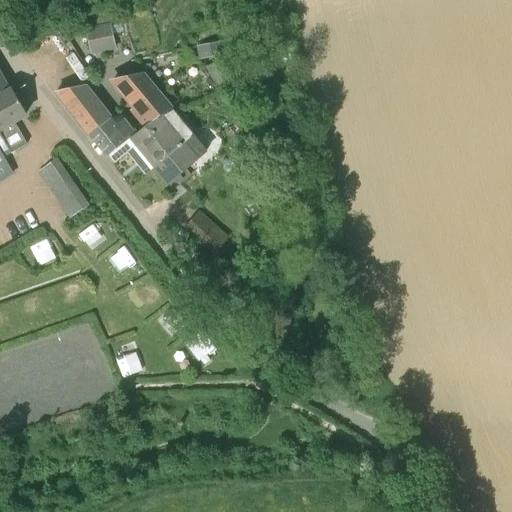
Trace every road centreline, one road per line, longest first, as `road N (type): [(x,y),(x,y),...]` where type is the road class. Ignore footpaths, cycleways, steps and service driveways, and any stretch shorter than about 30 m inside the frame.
road 1 (unclassified): [(423,511),(396,451),(255,353),(0,42)]
road 2 (track): [(118,385),(262,386),(362,449),(382,476),(390,511)]
